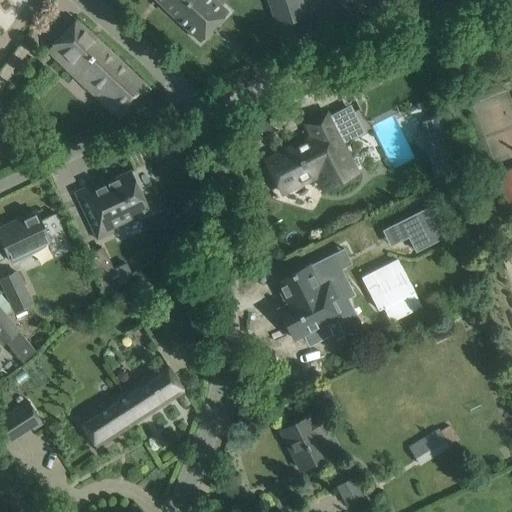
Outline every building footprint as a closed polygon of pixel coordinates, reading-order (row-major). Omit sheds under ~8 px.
[(214,0),(167,0),(162,6),(200,42),(228,12),(214,0)] [(268,0),(277,27),(306,17),(300,0),(268,0)] [(49,51),(119,118),(147,89),(76,23),(49,51)] [(431,51),(434,62),(444,59),(441,49),(431,51)] [(402,73),(369,90),(381,113),(414,95),(402,73)] [(265,161),(282,193),(317,175),(323,189),(356,172),(335,131),(326,113),(306,123),(312,137),(265,161)] [(446,134),(425,138),(433,175),(454,170),(446,134)] [(103,180),(90,186),(94,195),(80,202),(88,220),(97,240),(113,232),(111,227),(129,218),(148,210),(130,172),(105,183),(103,180)] [(432,205),(401,221),(409,235),(416,250),(446,235),(432,205)] [(36,212),(0,228),(0,238),(5,249),(11,262),(47,245),(50,244),(56,255),(71,248),(56,216),(41,223),(36,212)] [(100,252),(84,259),(104,302),(131,280),(125,267),(111,273),(110,273),(100,252)] [(332,254),(276,282),(288,305),(279,310),(294,339),(303,334),(308,344),(330,333),(325,323),(336,317),(338,320),(354,312),(346,298),(353,295),(332,254)] [(397,260),(361,279),(377,310),(413,292),(397,260)] [(33,304),(17,271),(0,278),(0,283),(14,313),(33,304)] [(0,340),(3,344),(6,342),(23,362),(36,351),(19,331),(20,330),(0,306),(0,340)] [(78,420),(96,448),(184,392),(166,363),(78,420)] [(33,429),(43,423),(28,400),(0,418),(0,438),(6,447),(15,441),(13,438),(31,426),(33,429)] [(308,417),(299,422),(281,431),(300,469),(318,460),(327,455),(317,435),(331,428),(323,413),(309,420),(308,417)] [(447,442),(456,437),(449,424),(408,446),(418,464),(449,447),(447,442)] [(344,504),(362,498),(356,479),(338,485),(344,504)]
